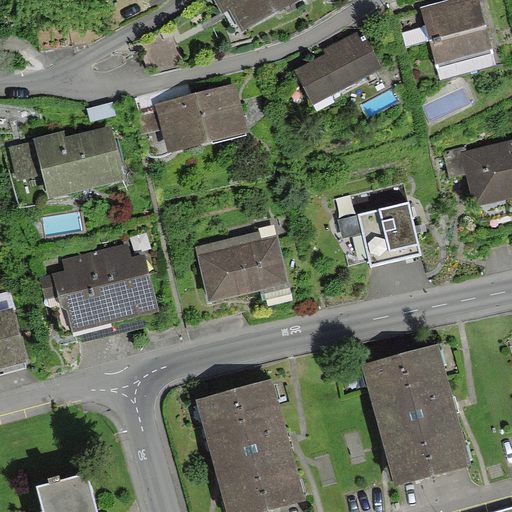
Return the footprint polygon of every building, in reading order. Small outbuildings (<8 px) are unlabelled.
[(292,0),(214,0),(234,34),(292,0)] [(500,47),(487,0),(452,0),(453,3),(426,9),(439,63),(500,47)] [(388,72),(370,35),(299,69),(317,106),(388,72)] [(244,131),(234,89),(161,106),(171,148),(244,131)] [(126,179),(114,125),(11,147),(18,177),(39,172),(44,197),(126,179)] [(511,193),(511,144),(465,155),(475,202),(511,193)] [(420,255),(405,184),(354,195),(370,266),(420,255)] [(284,282),(273,234),(200,250),(211,298),(284,282)] [(138,245),(59,263),(74,327),(153,309),(138,245)] [(0,364),(22,358),(9,313),(0,315),(0,364)] [(401,480),(463,463),(433,350),(371,367),(401,480)] [(204,402),(234,511),(249,511),(300,498),(269,385),(204,402)] [(95,511),(86,475),(34,489),(40,511),(95,511)]
